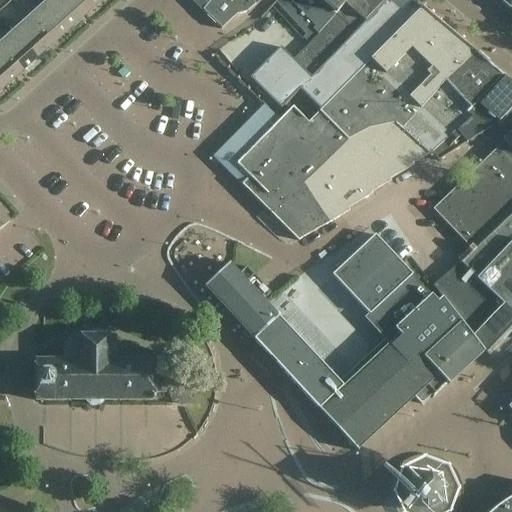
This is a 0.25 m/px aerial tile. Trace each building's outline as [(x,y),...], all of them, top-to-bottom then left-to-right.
[(69,30),(85,16),(70,0),(49,0),(45,4),(69,30)] [(70,0),(85,16),(101,2),(99,0),(70,0)] [(188,0),(202,12),(212,0),(188,0)] [(248,14),(249,13),(248,13),(263,0),(212,0),(202,12),(222,30),(237,16),(248,14)] [(280,49),(250,80),(281,110),(300,91),(321,112),(357,76),(401,31),(412,20),(419,13),(422,10),(421,10),(421,9),(409,0),(386,0),(367,22),(356,33),(349,41),(335,55),(312,79),(295,61),(293,63),(280,49)] [(310,45),(337,15),(350,0),(278,0),(276,3),(307,36),(304,39),(310,45)] [(295,61),(312,79),(335,55),(349,41),(356,33),(367,22),(386,0),(350,0),(337,15),(310,45),(295,61)] [(511,0),(498,0),(509,9),(511,6),(511,0)] [(53,45),(69,30),(45,4),(29,18),(53,45)] [(298,114),(293,109),(280,122),(265,107),(214,158),(299,242),(350,212),(349,210),(373,195),(372,194),(392,182),(390,180),(415,166),(414,165),(431,155),(473,118),(469,115),(477,106),(477,105),(503,78),(475,55),(473,58),(444,33),(446,31),(422,10),(419,13),(412,20),(401,31),(357,76),(321,112),(316,118),(305,107),(298,114)] [(37,59),(53,45),(29,18),(13,33),(37,59)] [(0,50),(21,74),(37,59),(13,33),(0,44),(0,50)] [(0,82),(5,88),(21,74),(0,50),(0,82)] [(499,126),(511,112),(511,85),(504,79),(478,106),(477,106),(469,115),(473,118),(452,139),(432,155),(440,162),(454,153),(459,149),(499,125),(499,126)] [(511,217),(511,136),(434,211),(475,252),(511,217)] [(0,231),(10,223),(0,211),(0,231)] [(511,217),(475,252),(462,265),(461,264),(434,287),(443,299),(483,351),(488,357),(511,332),(511,217)] [(348,387),(280,318),(255,341),(358,456),(410,405),(416,412),(429,400),(431,402),(483,351),(443,299),(438,303),(402,264),(372,233),(329,274),(371,316),(376,308),(401,335),(379,356),(348,387)] [(243,328),(255,341),(280,318),(264,301),(272,294),(248,268),(240,276),(230,265),(208,286),(230,309),(228,311),(234,318),(237,316),(246,326),(243,328)] [(76,361),(35,361),(35,402),(87,402),(87,404),(90,406),(101,406),(104,403),(103,402),(156,402),(156,395),(170,395),(173,404),(183,406),(192,402),(194,393),(190,383),(181,381),(171,385),(156,377),(156,361),(116,361),(116,337),(101,337),(101,332),(90,332),(90,337),(76,337),(76,361)] [(405,511),(442,511),(447,501),(440,484),(422,477),(407,485),(401,502),(405,511)] [(511,511),(511,488),(498,496),(503,505),(501,506),(493,511),(511,511)]
